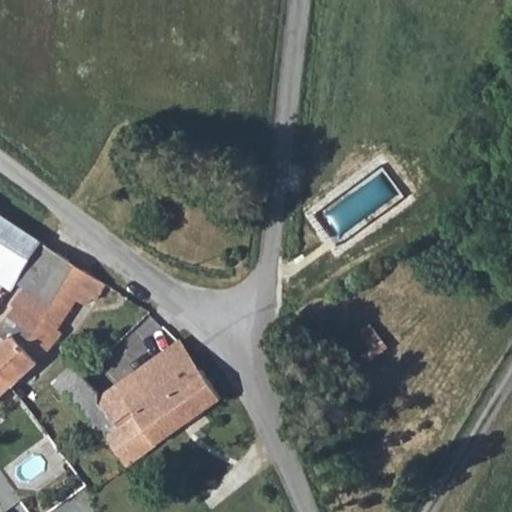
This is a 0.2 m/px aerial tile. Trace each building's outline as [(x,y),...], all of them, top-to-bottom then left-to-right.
[(51,224),(0,190),(0,214),(38,239),(40,241),(51,224)] [(0,214),(0,282),(9,288),(16,278),(40,241),(38,239),(0,214)] [(16,278),(68,310),(82,288),(92,295),(102,282),(40,241),(16,278)] [(0,342),(0,369),(6,377),(10,383),(33,362),(60,335),(56,330),(68,310),(16,278),(9,288),(0,301),(0,322),(9,333),(0,342)] [(346,339),(365,364),(391,344),(372,320),(346,339)] [(114,387),(134,415),(198,369),(180,343),(114,387)] [(50,381),(60,392),(83,372),(74,361),(50,381)] [(0,369),(0,392),(10,383),(6,377),(0,369)] [(134,415),(153,440),(217,397),(198,369),(134,415)] [(60,392),(78,412),(103,395),(98,388),(83,372),(60,392)] [(78,412),(102,437),(105,437),(134,415),(114,387),(103,395),(78,412)] [(105,437),(114,450),(121,461),(153,440),(134,415),(105,437)]
